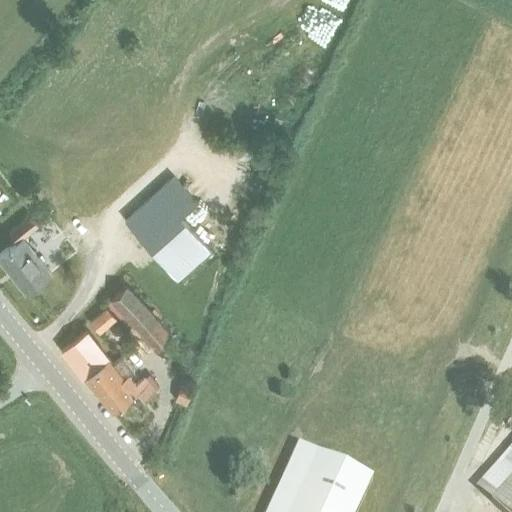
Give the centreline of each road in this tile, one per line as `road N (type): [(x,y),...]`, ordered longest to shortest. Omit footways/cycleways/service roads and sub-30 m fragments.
road 1 (secondary): [(163,511),(0,312)]
road 2 (unclassified): [(511,354),(443,511)]
